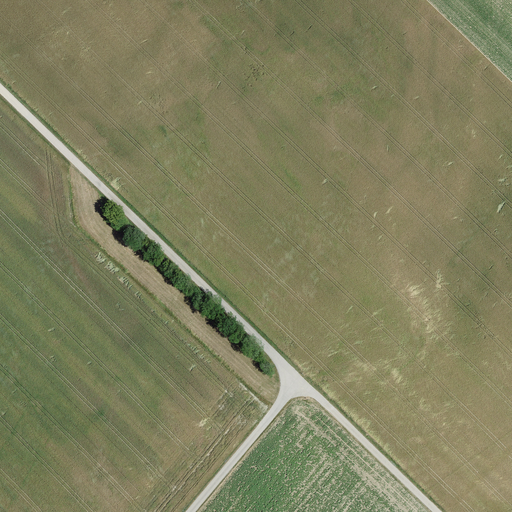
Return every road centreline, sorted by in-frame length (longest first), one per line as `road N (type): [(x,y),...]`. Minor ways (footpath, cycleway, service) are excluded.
road 1 (unclassified): [(192,511),(297,387),(0,92)]
road 2 (track): [(297,387),(428,511)]
